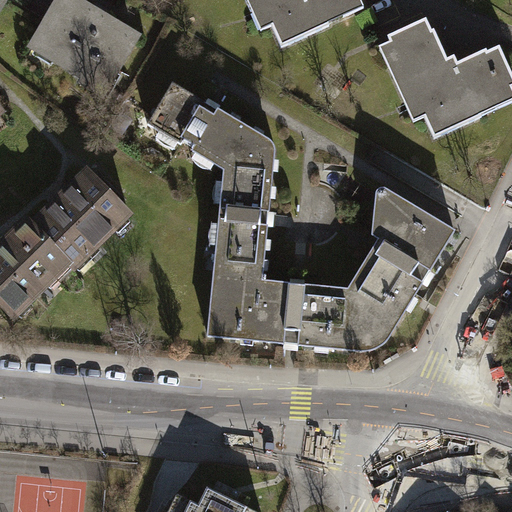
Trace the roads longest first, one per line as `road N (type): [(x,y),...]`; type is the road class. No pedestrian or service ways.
road 1 (tertiary): [(0,392),(406,430)]
road 2 (residential): [(511,233),(406,430)]
